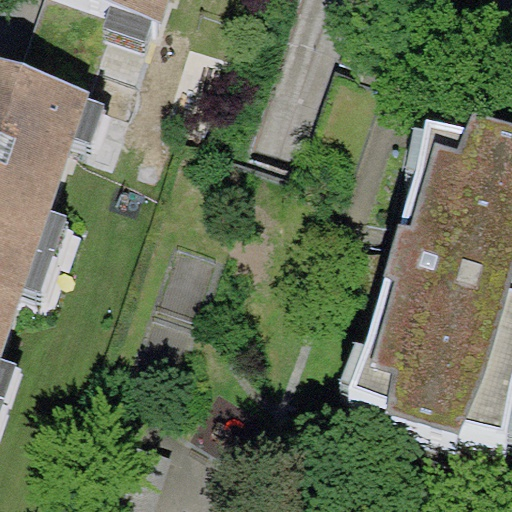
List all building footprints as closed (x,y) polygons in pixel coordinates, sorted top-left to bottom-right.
[(55,5),(113,25),(155,39),(168,0),(43,0),(43,1),(55,5)] [(24,93),(82,112),(113,25),(55,5),(31,71),(24,93)] [(0,253),(31,264),(82,112),(24,93),(0,84),(0,253)] [(474,159),(426,149),(396,269),(393,268),(392,262),(362,261),(362,269),(361,274),(359,279),(355,287),(381,302),(385,297),(388,298),(348,415),(394,432),(392,440),(455,458),(457,451),(505,460),(511,422),(511,161),(476,151),(474,159)] [(0,356),(31,264),(0,253),(0,356)]
